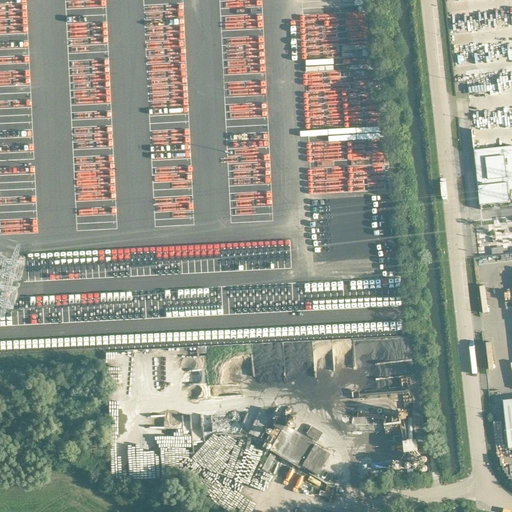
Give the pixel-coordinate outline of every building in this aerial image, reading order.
[(484,149),(474,150),(478,186),(480,205),(500,202),(510,201),(508,190),(511,189),(511,145),(504,147),(484,149)] [(108,379),(118,379),(117,352),(108,352),(108,379)] [(336,372),(332,360),(327,361),(327,363),(319,365),(322,377),(336,372)] [(392,396),(413,394),(411,378),(404,379),(405,387),(392,389),(392,396)] [(496,452),(505,452),(504,414),(495,414),(496,452)] [(281,430),(269,450),(299,468),(300,468),(307,473),(309,470),(318,475),(330,454),(322,449),(323,447),(315,443),(284,424),(286,422),(277,417),(272,425),(281,430)] [(387,437),(404,435),(402,424),(386,426),(387,437)] [(312,427),(308,435),(319,439),(322,431),(312,427)] [(419,452),(419,441),(408,440),(408,452),(419,452)]
